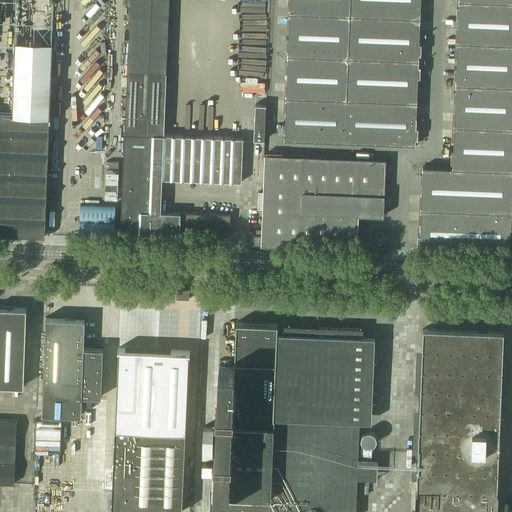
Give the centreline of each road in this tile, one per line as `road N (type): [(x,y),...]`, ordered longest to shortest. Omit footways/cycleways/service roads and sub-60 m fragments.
road 1 (tertiary): [(395,267),(0,252)]
road 2 (unclassified): [(399,150),(433,151),(438,0)]
road 3 (unclassified): [(274,0),(268,145),(303,146)]
